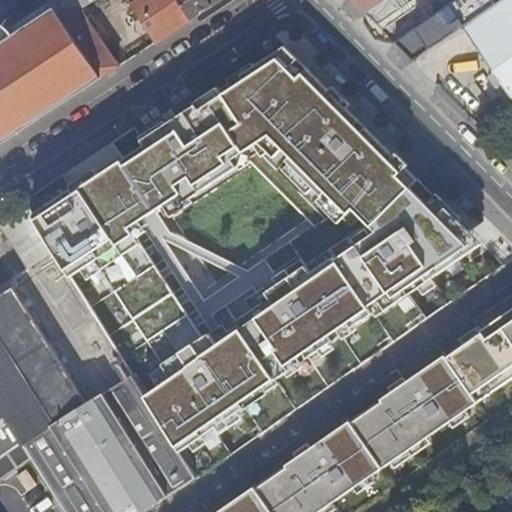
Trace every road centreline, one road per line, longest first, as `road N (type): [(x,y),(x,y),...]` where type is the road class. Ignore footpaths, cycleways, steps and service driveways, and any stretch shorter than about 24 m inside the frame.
road 1 (residential): [(0,174),(268,0)]
road 2 (secondary): [(511,198),(305,0)]
